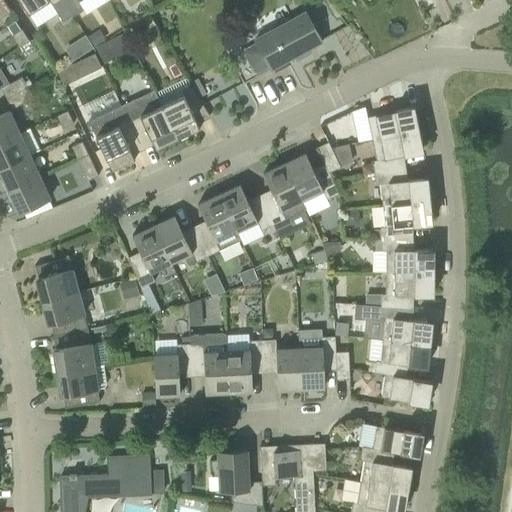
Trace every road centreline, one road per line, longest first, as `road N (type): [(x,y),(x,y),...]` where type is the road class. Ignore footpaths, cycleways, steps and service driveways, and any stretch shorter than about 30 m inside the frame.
road 1 (residential): [(0,250),(420,58)]
road 2 (residential): [(424,511),(445,368),(443,199),(420,58)]
road 3 (residential): [(30,433),(317,420)]
road 4 (residential): [(30,433),(0,295)]
